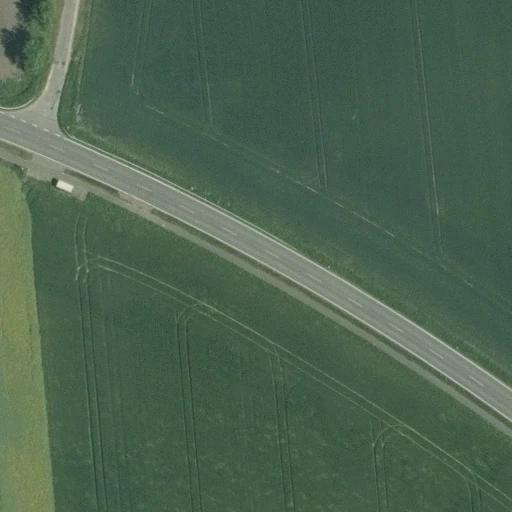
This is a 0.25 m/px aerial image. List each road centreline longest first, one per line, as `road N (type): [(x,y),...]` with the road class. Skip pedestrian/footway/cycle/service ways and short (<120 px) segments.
road 1 (tertiary): [(40,142),(142,185),(449,356),(511,405)]
road 2 (unclassified): [(40,142),(67,0)]
